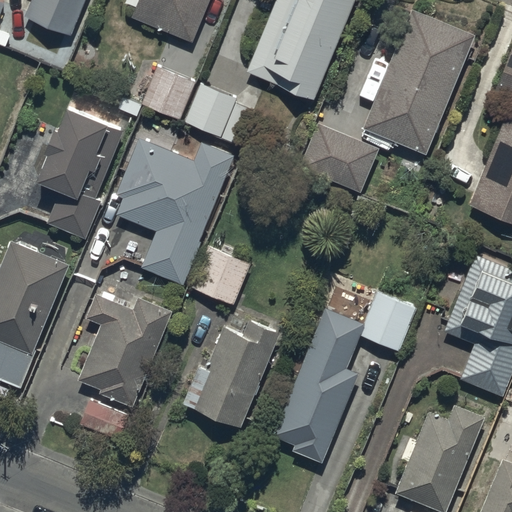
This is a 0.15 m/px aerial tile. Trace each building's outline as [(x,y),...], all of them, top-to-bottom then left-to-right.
[(33,0),(26,17),(73,36),(87,0),(33,0)] [(140,0),(133,18),(194,43),(211,0),(140,0)] [(278,0),(248,74),(316,102),(358,0),(278,0)] [(364,130),(428,156),(477,37),(413,11),(364,130)] [(511,107),(472,206),(511,222),(511,54),(495,97),(511,104),(511,107)] [(159,67),(143,105),(181,120),(197,83),(159,67)] [(238,99),(202,85),(186,123),(222,137),(238,99)] [(48,224),(87,240),(103,201),(98,199),(125,132),(70,110),(61,133),(57,132),(47,156),(51,158),(40,184),(61,193),(48,224)] [(300,168),(362,194),(381,150),(319,124),(300,168)] [(143,269),(185,286),(203,243),(201,242),(236,157),(203,143),(196,162),(141,139),(118,196),(125,199),(118,215),(158,232),(143,269)] [(0,341),(34,356),(72,266),(13,242),(0,273),(0,341)] [(192,288),(235,306),(252,265),(209,247),(192,288)] [(462,381),(504,398),(511,379),(511,270),(477,256),(445,333),(476,346),(462,381)] [(294,298),(264,286),(257,303),(286,316),(294,298)] [(400,352),(418,309),(380,294),(363,337),(400,352)] [(103,391),(101,395),(135,409),(175,312),(140,298),(135,310),(98,295),(88,320),(103,325),(80,382),(103,391)] [(294,453),(324,465),(361,375),(348,370),(367,326),(327,309),(274,438),(297,447),(294,453)] [(185,406),(243,429),(282,335),(251,322),(245,337),(226,329),(208,371),(201,368),(185,406)] [(511,382),(496,422),(511,428),(511,382)] [(92,401),(81,425),(120,441),(130,417),(92,401)] [(397,496),(438,511),(449,511),(487,419),(456,406),(450,421),(431,413),(397,496)] [(474,511),(511,511),(511,453),(501,449),(474,511)]
